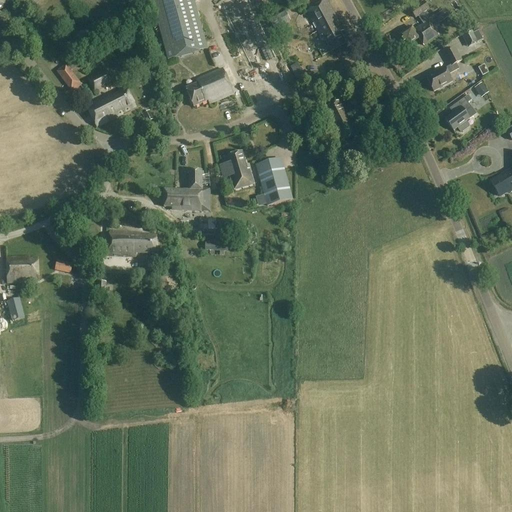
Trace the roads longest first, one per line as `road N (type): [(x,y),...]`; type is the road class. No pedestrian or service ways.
road 1 (tertiary): [(499,330),(429,158),(379,62)]
road 2 (unclassified): [(114,144),(205,135),(379,62)]
road 3 (unclassified): [(114,144),(99,198),(0,237)]
road 4 (unclassified): [(114,144),(86,129),(0,32)]
